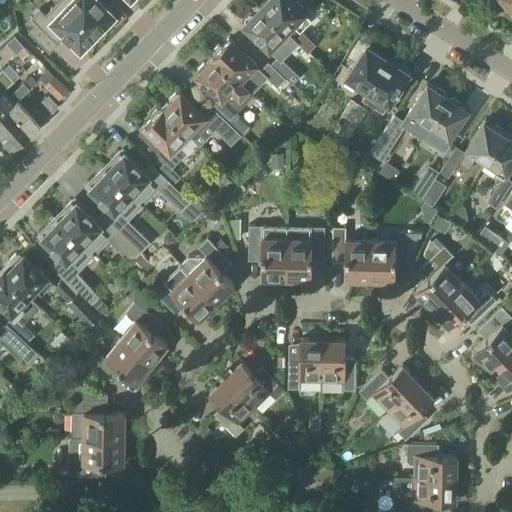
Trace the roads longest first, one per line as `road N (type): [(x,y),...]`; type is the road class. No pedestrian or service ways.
road 1 (residential): [(477,511),(489,441),(478,403),(449,362),(398,318),(314,305),(262,310),(227,333),(187,371),(164,411),(160,438),(169,456),(200,473),(287,485),(329,511)]
road 2 (residential): [(0,195),(191,0)]
road 3 (residential): [(511,69),(393,0)]
